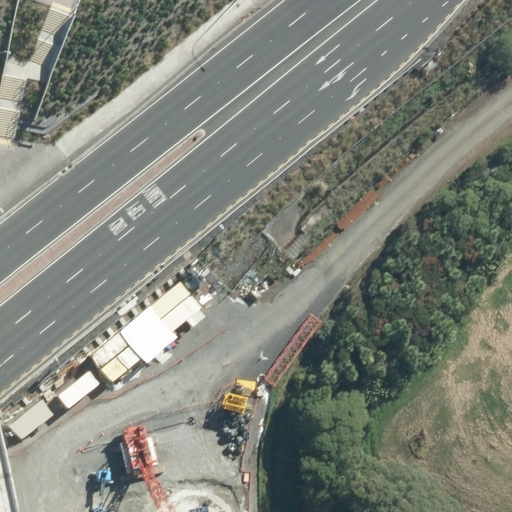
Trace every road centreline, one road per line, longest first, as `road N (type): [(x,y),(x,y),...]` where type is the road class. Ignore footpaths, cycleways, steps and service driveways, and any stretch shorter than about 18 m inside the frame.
road 1 (track): [(165,511),(278,347),(422,193),(511,123)]
road 2 (primary): [(324,31),(250,139),(0,345)]
road 3 (primary): [(0,250),(187,101),(324,31)]
